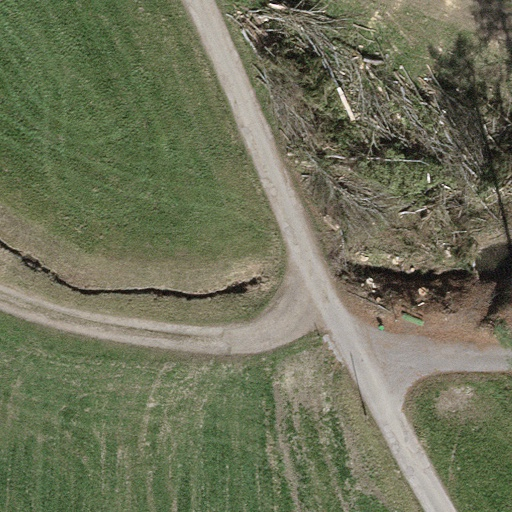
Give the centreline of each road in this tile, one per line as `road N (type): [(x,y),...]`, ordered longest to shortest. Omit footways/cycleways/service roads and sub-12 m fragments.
road 1 (track): [(439,511),(176,0)]
road 2 (track): [(368,376),(511,392)]
